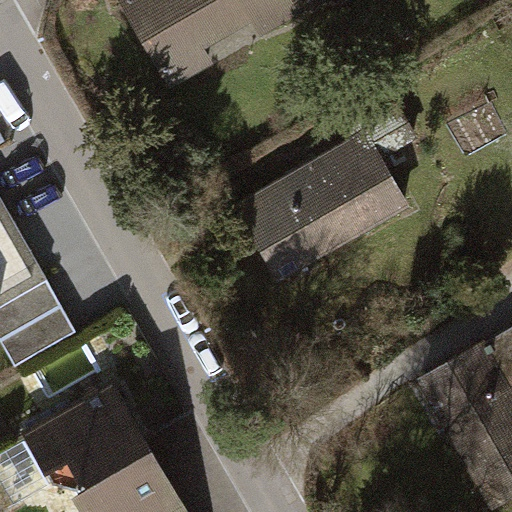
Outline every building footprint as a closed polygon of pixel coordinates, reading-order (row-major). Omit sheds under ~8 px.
[(117,0),(168,86),(315,0),(117,0)] [(375,136),(244,205),(284,281),(415,212),(375,136)] [(0,306),(52,277),(0,187),(0,306)] [(76,329),(52,277),(0,306),(0,332),(17,363),(76,329)] [(511,333),(424,384),(497,510),(511,501),(511,333)] [(186,511),(115,388),(42,429),(89,511),(186,511)]
